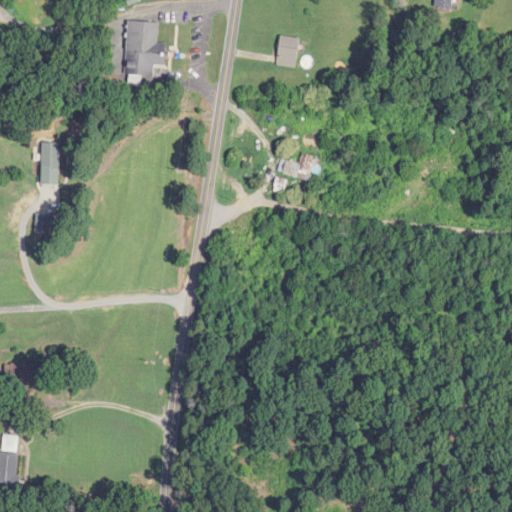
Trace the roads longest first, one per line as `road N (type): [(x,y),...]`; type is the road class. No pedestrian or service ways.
road 1 (residential): [(165,511),(236,0)]
road 2 (residential): [(206,217),(273,204),(511,236)]
road 3 (residential): [(236,6),(151,8),(40,31),(16,23),(0,5)]
